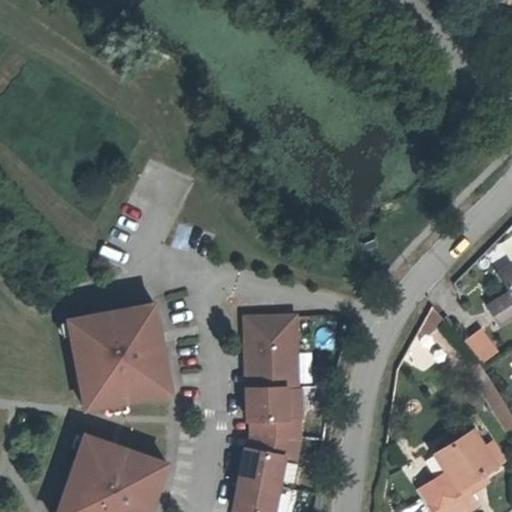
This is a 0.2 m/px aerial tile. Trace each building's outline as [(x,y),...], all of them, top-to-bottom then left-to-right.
[(511,314),(511,265),(499,274),(510,292),(487,307),(498,324),(511,314)] [(154,302),(68,318),(84,408),(171,393),(167,371),(162,372),(153,325),(158,324),(154,302)] [(434,332),(443,315),(429,307),(402,358),(426,371),(444,337),(434,332)] [(245,317),(246,373),(257,372),(257,388),(286,387),(296,387),(294,315),(245,317)] [(167,371),(158,324),(153,325),(162,372),(167,371)] [(480,326),(462,340),(479,361),(496,348),(480,326)] [(257,372),(246,373),(247,388),(257,388),(257,372)] [(257,388),(247,388),(247,419),(252,419),(261,419),(261,434),(298,438),(298,417),(287,418),(286,387),(257,388)] [(511,418),(502,399),(489,405),(502,431),(511,426),(511,418)] [(252,419),(252,434),(261,434),(261,419),(252,419)] [(473,478),(482,472),(500,461),(489,443),(482,448),(471,431),(462,436),(445,447),(435,453),(447,471),(456,486),(426,505),(430,511),(461,511),(477,502),(469,490),(477,485),(473,478)] [(445,447),(462,436),(459,432),(442,443),(445,447)] [(167,462),(84,433),(55,511),(143,511),(155,481),(159,483),(167,462)] [(245,448),(239,479),(278,486),(283,455),(294,457),(298,438),(261,434),(258,451),(249,449),(245,448)] [(252,434),(249,449),(258,451),(261,434),(252,434)] [(426,505),(456,486),(447,471),(416,490),(426,505)] [(477,485),(486,479),(482,472),(473,478),(477,485)] [(272,511),(278,486),(239,479),(233,510),(236,511),(243,511),(272,511)] [(149,511),(159,483),(155,481),(143,511),(149,511)]
